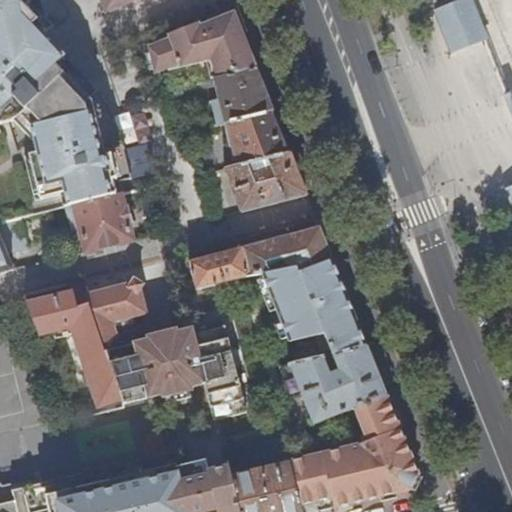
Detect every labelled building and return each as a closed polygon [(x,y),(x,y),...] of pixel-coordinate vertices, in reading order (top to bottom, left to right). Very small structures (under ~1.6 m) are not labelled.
[(0,0),(0,26),(1,30),(2,32),(47,19),(40,0),(0,0)] [(101,0),(103,2),(108,14),(140,0),(101,0)] [(453,54),(485,43),(488,40),(472,0),(433,0),(438,12),(435,13),(453,54)] [(233,14),(148,49),(153,71),(167,67),(168,70),(208,60),(214,79),(255,70),(233,14)] [(97,107),(97,103),(104,101),(77,71),(45,34),(53,27),(47,19),(2,32),(38,123),(97,107)] [(7,255),(0,236),(0,133),(38,125),(38,123),(2,32),(1,30),(0,30),(0,274),(13,271),(7,255)] [(218,101),(163,113),(169,138),(189,132),(272,112),(264,91),(255,70),(214,79),(218,101)] [(97,103),(97,107),(38,123),(38,125),(0,133),(0,178),(122,149),(117,131),(104,101),(97,103)] [(281,132),(272,112),(189,132),(191,138),(195,138),(198,151),(222,144),(222,142),(227,140),(234,167),(289,154),(281,132)] [(223,147),(222,144),(198,151),(201,164),(226,158),(223,147)] [(130,179),(122,149),(0,178),(0,225),(16,222),(67,209),(121,195),(118,182),(130,179)] [(297,174),(289,154),(234,167),(224,170),(242,212),(305,195),(297,174)] [(128,194),(121,195),(67,209),(72,229),(80,227),(87,252),(131,240),(127,223),(130,223),(129,216),(127,209),(124,210),(122,201),(129,199),(128,194)] [(16,222),(0,225),(0,236),(7,255),(22,250),(16,222)] [(196,289),(230,282),(261,275),(267,273),(265,264),(281,259),(283,270),(296,267),(299,271),(330,259),(324,243),(319,229),(190,263),(196,289)] [(267,273),(261,275),(297,363),(324,357),(333,355),(367,347),(357,324),(341,285),(335,270),(330,259),(299,271),(296,267),(283,270),(267,273)] [(132,284),(86,295),(90,304),(121,399),(122,403),(147,397),(158,394),(161,393),(162,398),(191,391),(190,387),(197,385),(204,383),(210,407),(213,420),(246,413),(222,320),(190,328),(190,330),(176,334),(175,331),(147,338),(148,342),(137,344),(131,318),(146,314),(141,289),(132,284)] [(28,303),(30,307),(41,336),(54,332),(56,337),(72,333),(71,329),(74,327),(99,406),(121,399),(90,304),(76,307),(71,292),(28,303)] [(331,374),(324,357),(297,363),(288,365),(312,426),(352,409),(354,409),(355,410),(387,397),(376,370),(367,347),(333,355),(338,371),(331,374)] [(312,426),(288,365),(278,369),(303,430),(312,426)] [(210,407),(204,383),(197,385),(203,409),(210,407)] [(158,394),(147,397),(154,426),(164,424),(158,394)] [(297,461),(288,463),(289,465),(300,511),(319,511),(411,490),(418,476),(409,455),(387,397),(355,410),(354,409),(352,409),(362,434),(358,446),(297,461)] [(285,452),(282,438),(266,442),(269,455),(285,452)] [(0,511),(240,511),(233,478),(229,462),(207,467),(205,461),(175,469),(171,454),(5,493),(4,489),(0,482),(0,511)] [(300,511),(289,465),(233,478),(240,511),(300,511)]
